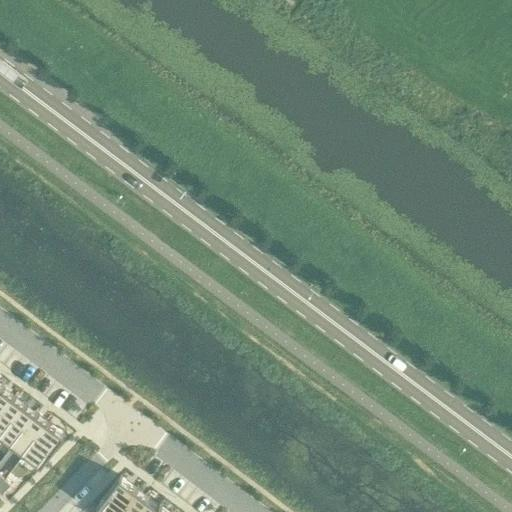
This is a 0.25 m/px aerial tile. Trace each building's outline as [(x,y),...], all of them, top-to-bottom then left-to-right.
[(4,384),(0,389),(0,413),(14,395),(3,387),(5,385),(4,384)] [(14,395),(0,413),(0,437),(26,403),(14,395)] [(26,403),(0,437),(0,438),(11,447),(37,412),(26,403)] [(37,412),(11,447),(12,447),(15,444),(25,451),(22,455),(49,421),(37,412)] [(49,421),(22,455),(39,468),(65,433),(49,421)] [(120,475),(92,511),(117,511),(136,487),(120,475)] [(5,479),(0,483),(0,491),(2,493),(11,484),(5,479)] [(136,487),(117,511),(135,511),(148,496),(136,487)] [(148,496),(135,511),(153,511),(159,504),(158,504),(148,496)] [(159,504),(153,511),(171,511),(172,511),(160,502),(158,504),(159,504)]
